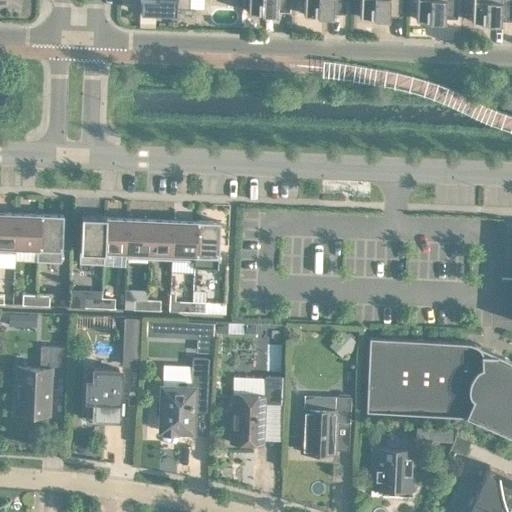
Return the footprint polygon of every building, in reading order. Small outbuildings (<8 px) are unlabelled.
[(139,0),(139,12),(154,13),(155,8),(189,10),(189,0),(139,0)] [(262,13),(271,13),(271,11),(289,12),(289,0),(247,0),(247,12),(262,13)] [(318,15),(327,16),(327,13),(345,14),(345,0),(303,0),(303,15),(318,15)] [(374,18),(383,18),(383,16),(401,17),(401,0),(359,0),(359,17),(374,18)] [(430,20),(438,20),(438,18),(457,19),(457,0),(415,0),(415,20),(430,20)] [(486,22),(494,23),(494,21),(511,21),(511,0),(471,0),(471,22),(486,23),(486,22)] [(0,252),(15,253),(16,249),(15,249),(16,213),(0,212),(0,252)] [(15,249),(16,249),(37,249),(37,250),(39,214),(16,213),(15,249)] [(37,250),(37,249),(36,261),(61,263),(63,215),(39,214),(37,250)] [(103,264),(104,252),(103,252),(105,217),(81,216),(79,263),(103,264)] [(103,252),(104,252),(125,253),(126,253),(127,218),(105,217),(103,252)] [(125,258),(148,259),(150,219),(127,218),(126,253),(125,253),(125,258)] [(148,259),(171,260),(173,220),(150,219),(148,259)] [(171,260),(193,261),(194,261),(196,221),(173,220),(171,260)] [(194,261),(193,261),(193,268),(217,269),(219,222),(196,221),(194,261)] [(22,305),(35,306),(36,295),(22,294),(22,305)] [(36,295),(35,306),(49,306),(49,296),(36,295)] [(83,308),(101,309),(101,298),(84,297),(83,308)] [(101,298),(101,309),(114,309),(114,298),(101,298)] [(133,310),(146,311),(147,300),(133,299),(133,310)] [(147,300),(146,311),(160,311),(160,301),(147,300)] [(178,312),(192,312),(192,302),(179,301),(178,312)] [(192,302),(192,312),(205,313),(205,303),(192,302)] [(8,313),(8,325),(20,326),(21,314),(8,313)] [(124,347),(138,348),(139,320),(125,319),(124,347)] [(157,321),(157,336),(168,337),(169,321),(157,321)] [(215,322),(215,333),(229,333),(229,322),(215,322)] [(242,322),(242,333),(255,334),(255,322),(242,322)] [(335,340),(346,350),(354,342),(344,332),(335,340)] [(471,342),(468,342),(465,342),(369,338),(365,411),(462,415),(464,416),(465,416),(511,436),(511,361),(503,357),(501,356),(500,356),(498,356),(496,355),(481,354),(481,352),(481,351),(480,349),(479,347),(477,345),(475,344),(473,343),(471,342)] [(15,413),(48,415),(49,375),(64,375),(65,347),(40,346),(39,367),(17,366),(15,413)] [(160,428),(163,429),(163,432),(174,433),(174,429),(190,430),(192,390),(207,390),(208,358),(192,358),(191,382),(179,382),(178,384),(177,387),(162,386),(161,400),(158,399),(156,401),(156,413),(157,415),(161,415),(160,428)] [(85,419),(104,419),(104,416),(114,416),(114,417),(116,417),(118,369),(93,368),(93,380),(87,380),(85,419)] [(231,428),(230,442),(262,444),(264,404),(280,404),(281,376),(264,376),(264,395),(232,394),(231,411),(227,411),(224,413),(224,425),(227,428),(231,428)] [(335,422),(349,422),(350,397),(335,396),(334,410),(302,408),(301,452),(334,454),(335,422)] [(417,426),(415,439),(452,442),(453,429),(417,426)] [(287,435),(286,447),(295,447),(295,436),(287,435)] [(370,488),(377,489),(377,484),(413,485),(414,449),(372,447),(370,488)] [(466,511),(511,511),(511,475),(488,465),(466,511)]
